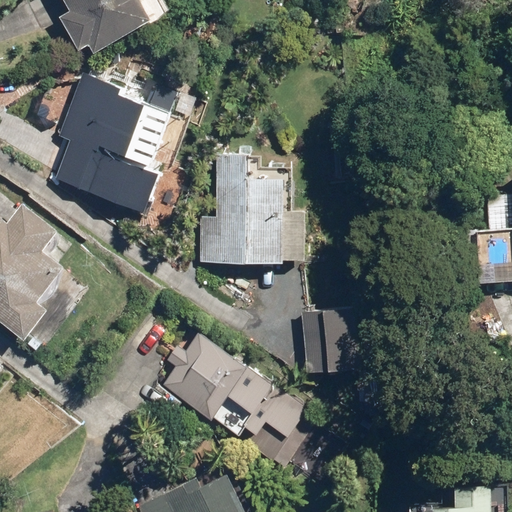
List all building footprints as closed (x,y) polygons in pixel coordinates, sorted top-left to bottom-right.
[(146,0),(69,0),(75,9),(64,15),(84,50),(94,44),(99,53),(158,20),(146,0)] [(89,72),(65,134),(76,138),(61,177),(152,211),(167,173),(158,170),(179,115),(126,95),(129,88),(89,72)] [(256,154),(224,153),(223,216),(210,216),(209,261),(290,262),(291,177),(256,176),(256,154)] [(0,314),(30,336),(52,306),(41,298),(68,263),(47,248),(62,227),(25,200),(10,221),(1,214),(0,214),(0,314)] [(364,305),(309,311),(315,371),(370,365),(364,305)] [(329,415),(207,330),(193,350),(185,344),(175,358),(183,364),(170,384),(220,418),(221,416),(282,458),(283,457),(295,465),(329,415)] [(256,511),(236,471),(209,485),(205,476),(148,504),(150,511),(256,511)] [(496,511),(496,483),(462,483),(462,504),(431,504),(431,511),(496,511)]
